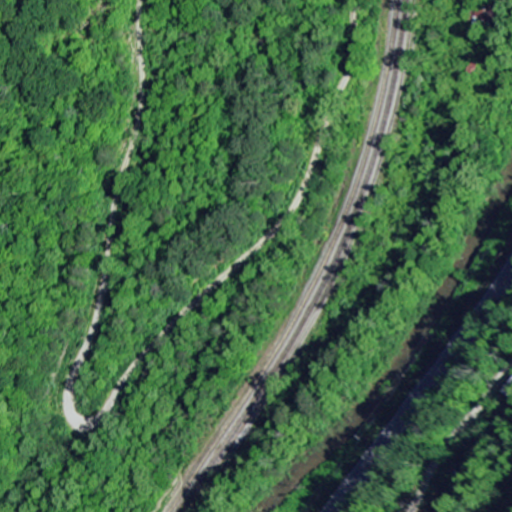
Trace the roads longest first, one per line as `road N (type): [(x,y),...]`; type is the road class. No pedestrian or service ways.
road 1 (secondary): [(329,511),(511,267)]
road 2 (residential): [(410,511),(450,443),(511,367)]
